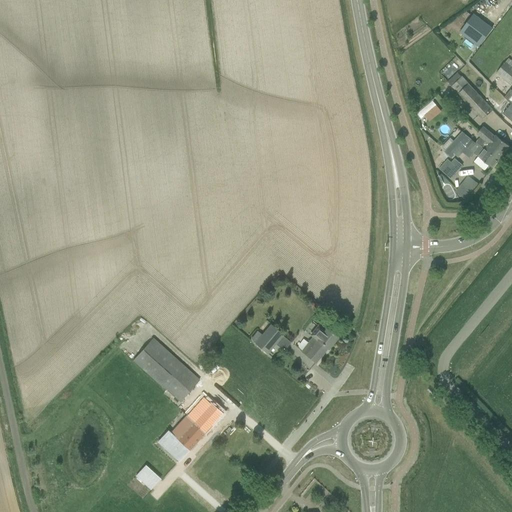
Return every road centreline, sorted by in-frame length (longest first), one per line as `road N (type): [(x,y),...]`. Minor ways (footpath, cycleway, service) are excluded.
road 1 (secondary): [(388,414),(406,246)]
road 2 (secondary): [(392,247),(365,411)]
road 3 (secondary): [(392,158),(357,0)]
road 4 (unclassified): [(33,511),(0,362)]
road 5 (residential): [(406,246),(473,237),(511,200)]
